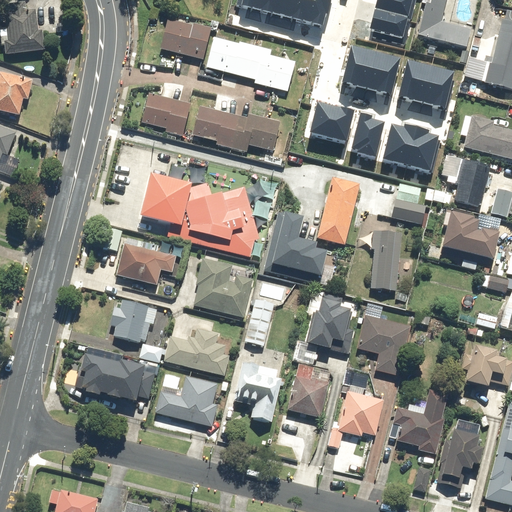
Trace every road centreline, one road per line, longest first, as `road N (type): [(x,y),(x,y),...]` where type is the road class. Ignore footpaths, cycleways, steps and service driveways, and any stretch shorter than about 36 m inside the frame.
road 1 (secondary): [(13,425),(96,93),(97,0)]
road 2 (residential): [(13,425),(359,511)]
road 3 (unknown): [(87,127),(243,165),(260,155),(358,181)]
